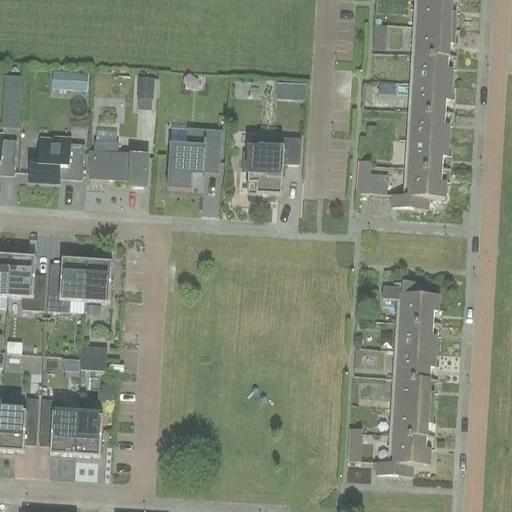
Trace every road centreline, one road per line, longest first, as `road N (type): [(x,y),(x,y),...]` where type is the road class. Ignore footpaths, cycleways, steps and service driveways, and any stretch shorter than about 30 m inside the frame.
road 1 (residential): [(470,511),(502,0)]
road 2 (residential): [(161,231),(0,221)]
road 3 (residential): [(146,499),(0,483)]
